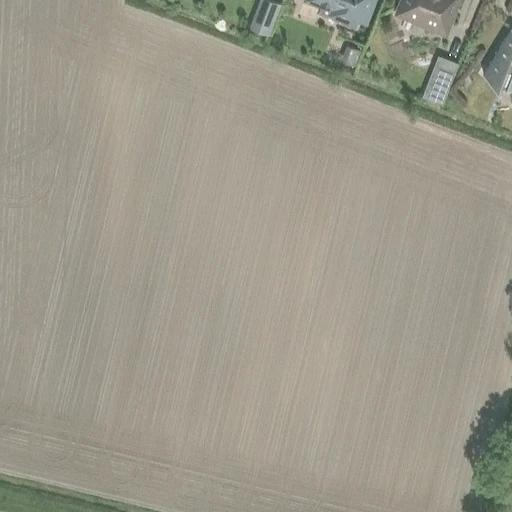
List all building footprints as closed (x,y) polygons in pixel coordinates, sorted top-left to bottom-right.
[(267,34),(278,3),(270,0),(256,0),(247,26),(267,34)] [(304,0),(323,7),(321,12),(329,15),(354,24),(357,17),(364,20),(371,0),(304,0)] [(452,8),(454,0),(404,0),(399,12),(418,19),(417,22),(440,32),(445,19),(450,21),(455,9),(452,8)] [(511,27),(511,26),(482,74),(498,90),(501,80),(507,82),(506,85),(511,85),(511,27)] [(338,60),(352,65),(358,50),(344,45),(338,60)] [(440,103),(456,62),(436,54),(420,95),(440,103)]
